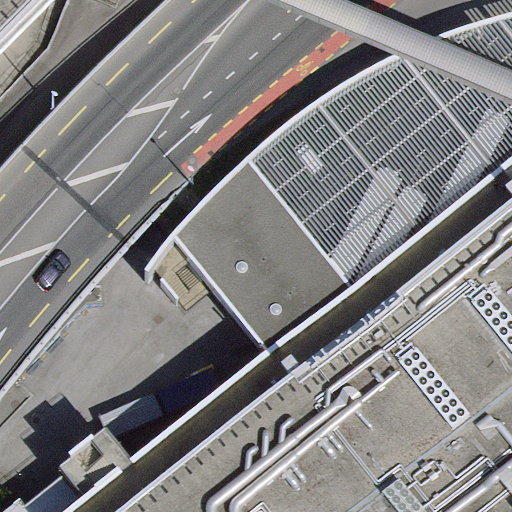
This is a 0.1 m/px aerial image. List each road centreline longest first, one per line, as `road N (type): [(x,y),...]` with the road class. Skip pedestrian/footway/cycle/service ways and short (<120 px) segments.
road 1 (primary): [(0,334),(228,88),(332,0)]
road 2 (primary): [(219,0),(0,226)]
